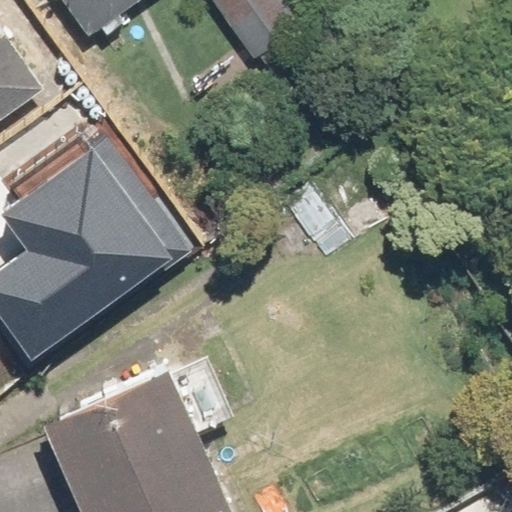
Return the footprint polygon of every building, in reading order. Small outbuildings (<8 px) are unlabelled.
[(70,0),(84,19),(112,0),(70,0)] [(286,0),(211,0),(247,51),(297,16),(286,0)] [(0,24),(0,96),(35,71),(0,24)] [(0,263),(0,317),(35,364),(184,252),(102,144),(1,220),(22,247),(0,263)] [(400,206),(359,146),(283,199),(324,258),(400,206)] [(44,405),(88,511),(241,511),(175,352),(44,405)] [(487,511),(475,506),(471,511),(511,511),(511,482),(496,511),(487,511)]
